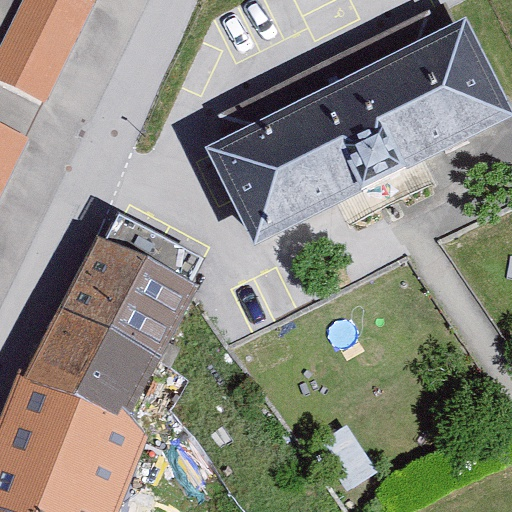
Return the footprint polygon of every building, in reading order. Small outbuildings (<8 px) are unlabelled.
[(94,0),(25,0),(0,52),(0,58),(54,85),(94,0)] [(511,123),(468,35),(213,161),(258,251),(511,126),(511,123)] [(0,197),(33,126),(0,111),(0,197)] [(205,256),(112,217),(53,357),(146,396),(205,256)] [(124,511),(161,411),(37,367),(0,470),(0,511),(124,511)]
